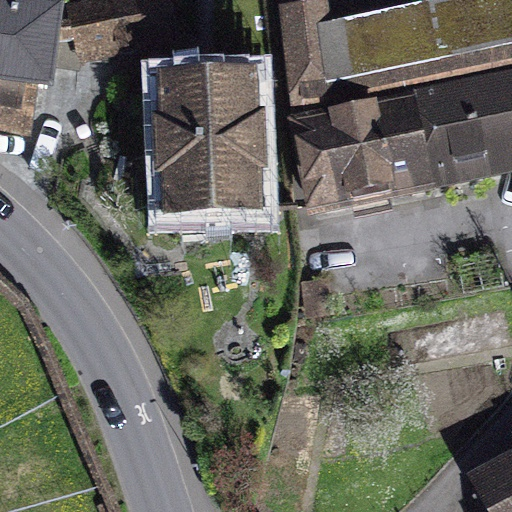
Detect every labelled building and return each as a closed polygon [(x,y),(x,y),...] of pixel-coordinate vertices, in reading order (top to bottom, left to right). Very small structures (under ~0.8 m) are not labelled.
[(21,0),(0,0),(0,136),(32,142),(39,91),(53,92),(60,45),(62,23),(65,6),(21,0)] [(182,45),(172,0),(93,0),(66,6),(69,22),(62,23),(60,45),(74,45),(79,68),(182,45)] [(511,0),(446,0),(331,23),(328,3),(280,8),(289,113),(511,72),(511,0)] [(159,223),(269,218),(265,69),(153,75),(159,223)] [(309,219),(511,176),(511,72),(289,113),(309,219)] [(485,511),(511,511),(511,452),(467,477),(485,511)]
